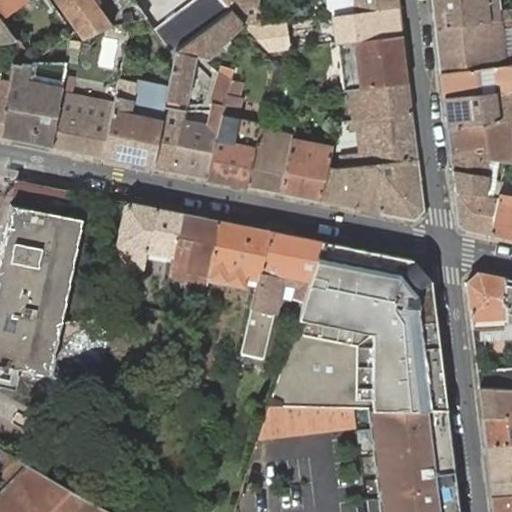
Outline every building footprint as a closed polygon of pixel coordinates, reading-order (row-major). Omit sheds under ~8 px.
[(0,0),(0,15),(21,0),(0,0)] [(55,0),(77,30),(79,30),(83,36),(111,24),(132,20),(144,17),(138,7),(132,0),(55,0)] [(194,0),(154,30),(171,54),(176,50),(231,10),(222,0),(194,0)] [(222,0),(231,10),(243,23),(247,26),(261,25),(258,0),(222,0)] [(399,8),(398,0),(329,0),(330,5),(335,9),(336,15),(341,14),(399,8)] [(433,0),(436,27),(511,18),(511,9),(500,11),(489,12),(487,0),(433,0)] [(487,0),(489,12),(500,11),(498,0),(487,0)] [(402,32),(399,8),(341,14),(342,16),(345,40),(402,32)] [(243,23),(231,10),(176,50),(168,89),(166,99),(187,104),(196,56),(205,59),(243,23)] [(336,15),(332,15),(336,41),(338,41),(345,40),(342,16),(341,14),(336,15)] [(0,42),(0,43),(16,40),(0,17),(0,42)] [(511,18),(436,27),(442,72),(511,64),(511,18)] [(284,21),(261,25),(247,26),(270,51),(288,48),(284,21)] [(404,51),(402,32),(345,40),(338,41),(344,91),(350,90),(408,83),(406,62),(400,63),(399,51),(404,51)] [(285,68),(277,58),(275,64),(275,65),(284,74),(285,68)] [(32,61),(13,61),(10,82),(8,98),(3,136),(51,146),(60,93),(63,84),(28,78),(32,62),(32,61)] [(511,64),(442,72),(445,98),(511,89),(511,64)] [(219,129),(231,79),(223,72),(213,103),(215,103),(209,127),(190,123),(184,122),(186,110),(165,106),(152,166),(208,177),(219,129)] [(51,146),(103,156),(114,104),(115,99),(109,98),(109,103),(70,96),(73,76),(64,75),(63,84),(60,93),(51,146)] [(128,80),(119,79),(115,99),(114,104),(103,156),(152,166),(165,106),(166,99),(168,89),(159,87),(128,80)] [(242,82),(231,79),(219,129),(208,177),(247,185),(258,131),(235,125),(242,97),(239,96),(242,82)] [(8,98),(10,82),(0,80),(0,135),(3,136),(8,98)] [(412,113),(408,83),(350,90),(353,119),(412,113)] [(511,89),(445,98),(448,127),(511,118),(511,89)] [(417,159),(412,113),(353,119),(350,119),(351,129),(359,128),(362,153),(339,155),(340,166),(373,164),(417,159)] [(511,118),(448,127),(451,153),(489,159),(507,161),(511,162),(511,118)] [(247,185),(280,191),(293,139),(276,136),(270,134),(258,131),(247,185)] [(302,134),(295,132),(293,139),(280,191),(286,193),(293,194),(307,197),(314,198),(319,199),(328,165),(330,156),(332,147),(316,144),(314,152),(298,149),(300,141),(302,134)] [(314,152),(316,144),(300,141),(298,149),(314,152)] [(489,159),(451,153),(460,224),(464,229),(491,234),(500,197),(493,195),(487,195),(490,174),(487,173),(489,159)] [(339,155),(330,156),(328,165),(335,167),(340,166),(339,155)] [(423,210),(417,159),(373,164),(379,211),(415,219),(423,210)] [(379,211),(373,164),(340,166),(335,167),(328,165),(319,199),(379,211)] [(0,193),(22,198),(38,201),(36,209),(54,212),(56,204),(65,207),(68,189),(27,181),(25,181),(0,175),(0,193)] [(495,183),(493,195),(500,197),(502,184),(495,183)] [(511,199),(500,197),(491,234),(511,238),(511,199)] [(156,207),(129,202),(125,204),(124,206),(114,260),(144,266),(147,249),(156,207)] [(0,363),(17,367),(51,374),(61,321),(82,217),(54,212),(36,209),(9,203),(0,251),(0,363)] [(183,212),(156,207),(147,249),(174,255),(183,212)] [(219,220),(183,212),(174,255),(170,274),(207,281),(208,277),(219,220)] [(271,230),(219,220),(208,277),(257,286),(271,230)] [(321,240),(271,230),(257,286),(252,308),(242,352),(258,356),(268,311),(277,275),(296,278),(292,297),(303,299),(321,240)] [(414,259),(321,240),(303,299),(295,324),(268,405),(354,408),(370,408),(448,410),(432,280),(428,283),(424,287),(406,265),(411,261),(414,259)] [(428,283),(411,261),(406,265),(424,287),(428,283)] [(506,337),(505,325),(505,320),(504,276),(478,271),(467,282),(472,327),(473,334),(475,349),(485,349),(485,338),(506,337)] [(17,367),(0,363),(0,384),(15,387),(18,372),(16,372),(17,367)] [(511,369),(478,371),(480,387),(511,389),(511,369)] [(511,389),(480,387),(483,417),(511,415),(511,389)] [(354,408),(268,405),(259,436),(356,427),(354,408)] [(370,408),(375,454),(379,454),(452,450),(448,410),(370,408)] [(511,415),(483,417),(487,446),(511,442),(511,415)] [(511,442),(487,446),(493,495),(511,493),(511,442)] [(379,454),(375,454),(379,498),(381,511),(459,511),(457,491),(452,450),(379,454)] [(0,488),(0,489),(25,464),(3,452),(0,454),(0,488)] [(0,511),(111,511),(83,496),(25,464),(0,489),(0,511)] [(511,511),(511,493),(493,495),(494,511),(511,511)]
